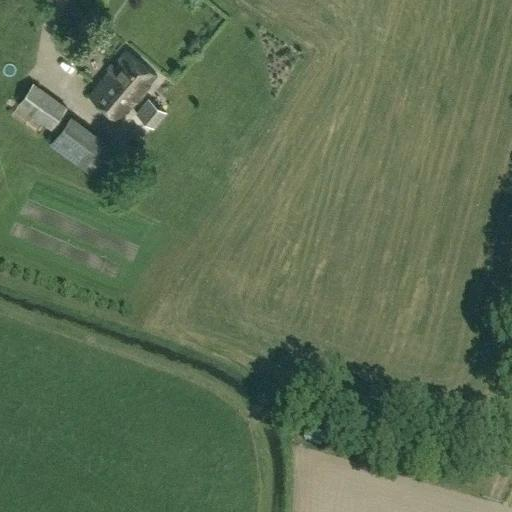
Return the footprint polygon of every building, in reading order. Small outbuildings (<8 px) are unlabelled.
[(126,50),(87,95),(118,121),(157,76),(126,50)] [(68,83),(81,66),(69,57),(56,75),(68,83)] [(164,81),(136,115),(152,128),(179,94),(164,81)] [(66,107),(32,82),(16,105),(51,129),(66,107)] [(108,144),(69,116),(48,145),(87,173),(108,144)]
